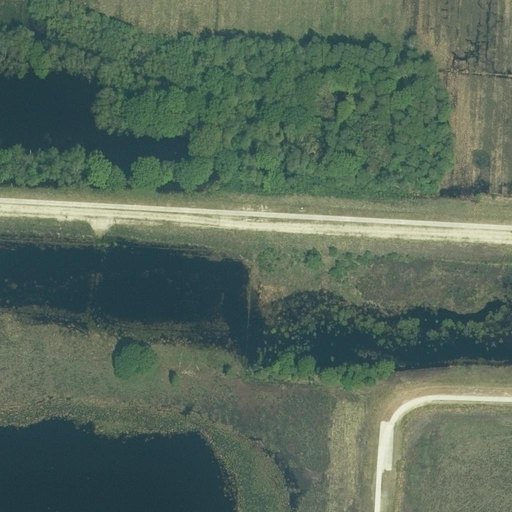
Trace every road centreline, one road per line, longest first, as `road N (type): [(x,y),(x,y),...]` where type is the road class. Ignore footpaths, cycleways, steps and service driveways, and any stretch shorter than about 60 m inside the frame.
road 1 (track): [(511,237),(0,208)]
road 2 (track): [(511,394),(413,392),(396,402),(384,422),(385,511)]
